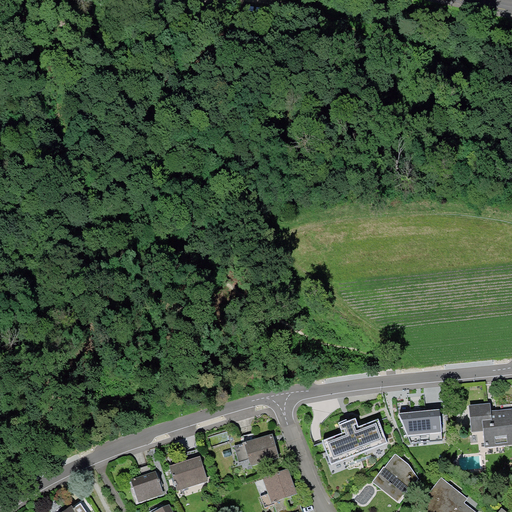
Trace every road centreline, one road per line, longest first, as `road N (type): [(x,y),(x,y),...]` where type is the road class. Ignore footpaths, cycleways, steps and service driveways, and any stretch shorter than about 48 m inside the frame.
road 1 (residential): [(279,398),(94,454),(0,507)]
road 2 (residential): [(511,368),(279,398)]
road 3 (residential): [(279,398),(326,511)]
